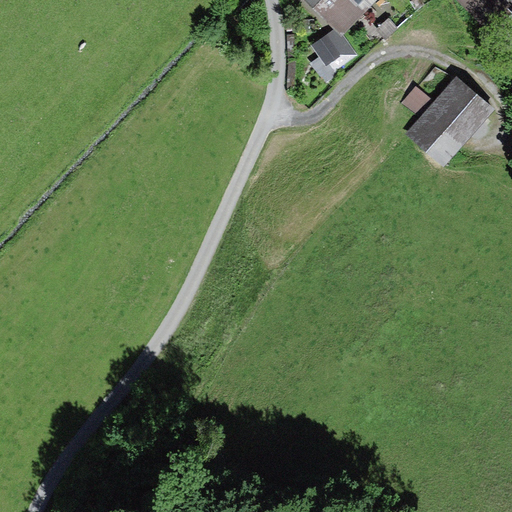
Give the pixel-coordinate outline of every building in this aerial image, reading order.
[(305,0),(343,36),(377,0),(305,0)] [(511,0),(454,0),(485,30),(511,2),(511,0)] [(389,18),(377,29),(386,40),(399,28),(389,18)] [(328,35),(312,46),(327,67),(342,57),(328,35)] [(447,169),(496,111),(456,78),(435,104),(415,87),(401,103),(418,118),(404,134),(447,169)]
